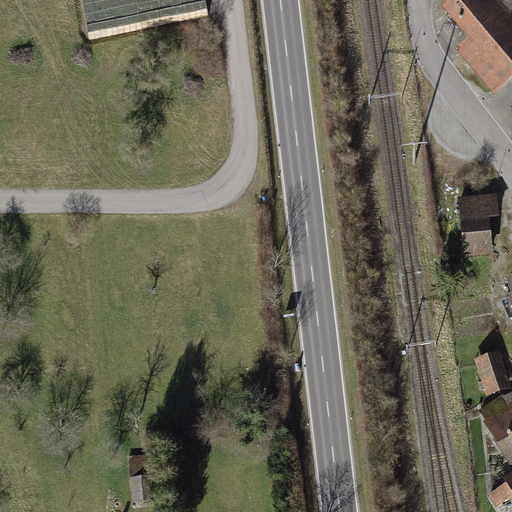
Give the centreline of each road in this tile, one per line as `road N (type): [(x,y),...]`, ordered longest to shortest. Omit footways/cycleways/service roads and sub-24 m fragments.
road 1 (secondary): [(281,0),(341,511)]
road 2 (track): [(0,203),(195,201),(224,189),(242,167),(248,135),(232,0)]
road 3 (residential): [(511,165),(442,74),(420,0)]
